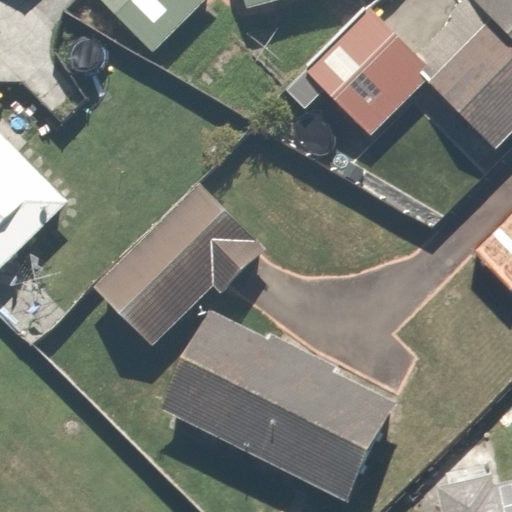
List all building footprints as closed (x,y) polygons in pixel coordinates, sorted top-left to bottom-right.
[(241,0),(245,15),(302,0),(241,0)] [(511,0),(444,0),(487,40),(432,99),(486,150),(511,122),(511,0)] [(369,131),(427,78),(369,14),(311,67),(369,131)] [(0,135),(0,273),(69,203),(0,135)] [(193,189),(90,292),(148,350),(250,246),(193,189)] [(511,199),(464,258),(511,296),(511,199)] [(207,315),(158,418),(349,509),(398,406),(207,315)] [(511,511),(511,484),(434,503),(435,511),(511,511)]
